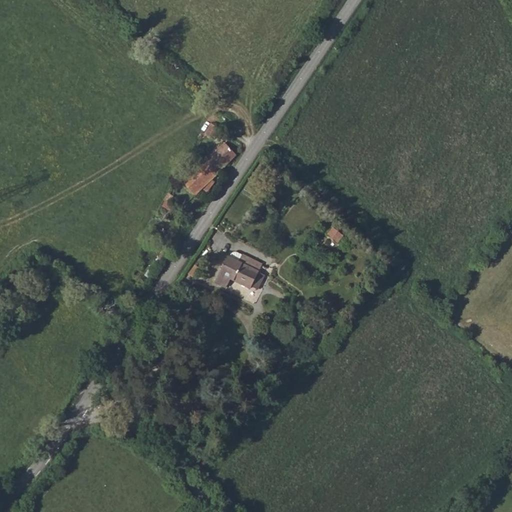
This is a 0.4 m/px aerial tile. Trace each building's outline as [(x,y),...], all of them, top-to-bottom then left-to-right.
[(206,136),(216,139),(220,127),(210,124),(206,136)] [(195,194),(224,167),(234,159),(237,154),(224,142),(211,154),(184,182),(195,194)] [(333,226),(328,234),(339,242),(344,234),(333,226)] [(214,283),(228,287),(231,276),(249,282),(250,279),(254,266),(256,259),(232,252),(231,257),(223,255),(214,283)] [(260,268),(254,266),(250,279),(255,281),(260,268)] [(260,402),(249,392),(239,403),(249,413),(260,402)] [(189,462),(182,468),(192,478),(198,471),(189,462)]
